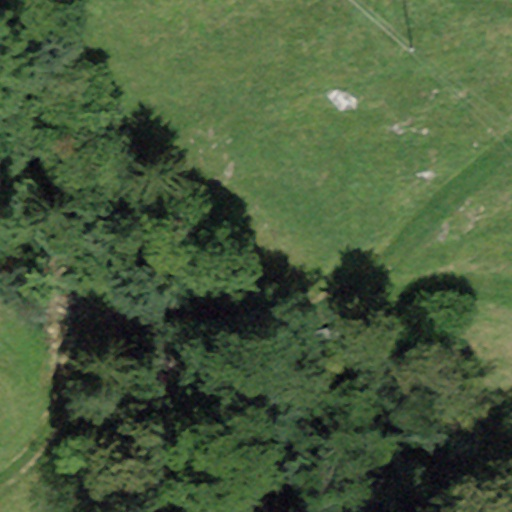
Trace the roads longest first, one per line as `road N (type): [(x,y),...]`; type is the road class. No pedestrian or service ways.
road 1 (track): [(0,481),(44,445),(117,278),(255,323),(372,285),(425,210),(511,137)]
road 2 (track): [(372,285),(511,289)]
